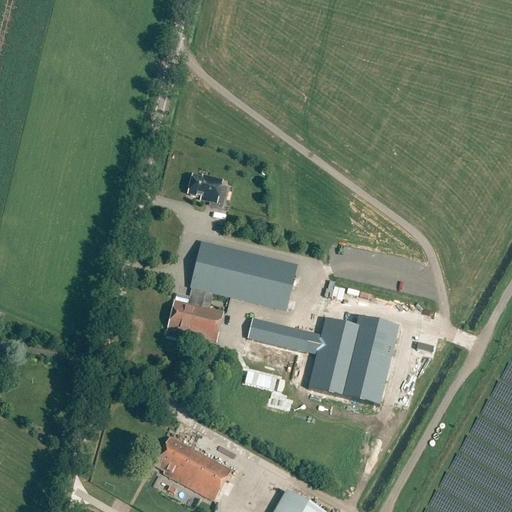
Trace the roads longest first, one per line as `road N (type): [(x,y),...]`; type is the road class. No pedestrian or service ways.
road 1 (unclassified): [(69,511),(189,0)]
road 2 (track): [(102,372),(346,511)]
